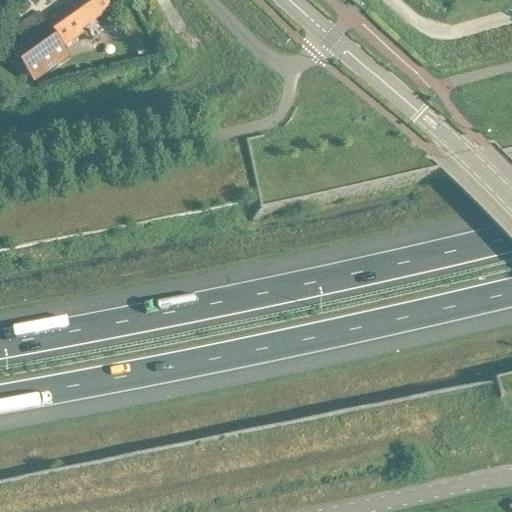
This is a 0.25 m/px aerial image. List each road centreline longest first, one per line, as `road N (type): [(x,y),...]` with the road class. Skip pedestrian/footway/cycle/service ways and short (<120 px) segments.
road 1 (motorway): [(0,400),(511,292)]
road 2 (motorway): [(511,237),(0,345)]
road 3 (unclassified): [(511,203),(332,37)]
road 4 (unclassified): [(332,511),(511,482)]
road 5 (unclassified): [(332,37),(305,61),(280,63),(210,0)]
road 6 (unclassified): [(511,17),(436,32),(387,0)]
